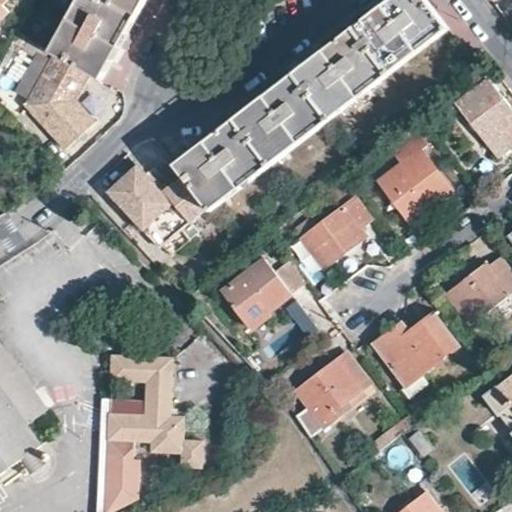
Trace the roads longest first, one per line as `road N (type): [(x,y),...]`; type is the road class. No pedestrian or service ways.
road 1 (residential): [(146,114),(178,121),(204,110),(343,0)]
road 2 (residential): [(0,239),(146,114)]
road 3 (residential): [(511,194),(369,302)]
road 4 (residential): [(184,0),(141,83),(146,114)]
